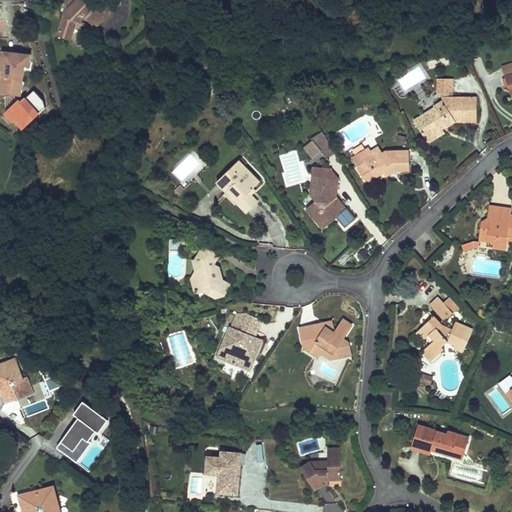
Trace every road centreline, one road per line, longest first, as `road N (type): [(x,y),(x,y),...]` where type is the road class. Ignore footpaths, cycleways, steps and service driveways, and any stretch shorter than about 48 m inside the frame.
road 1 (residential): [(379,286),(366,438),(390,487)]
road 2 (residential): [(511,146),(390,255),(379,286)]
